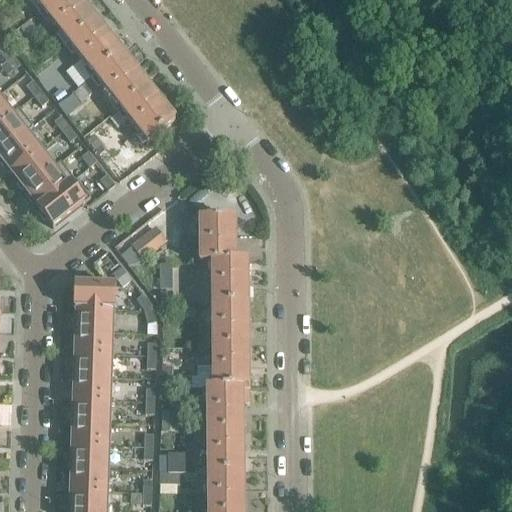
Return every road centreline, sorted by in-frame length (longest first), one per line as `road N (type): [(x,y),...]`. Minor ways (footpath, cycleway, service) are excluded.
road 1 (residential): [(294,511),(290,212),(281,181),(231,119)]
road 2 (residential): [(36,275),(231,119)]
road 3 (residential): [(28,511),(36,275)]
road 4 (unclassified): [(231,119),(138,0)]
